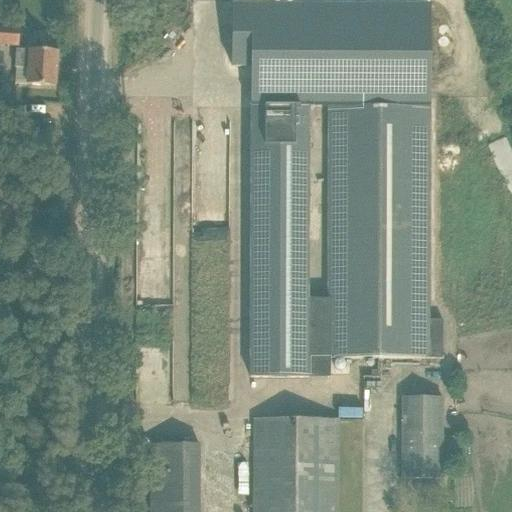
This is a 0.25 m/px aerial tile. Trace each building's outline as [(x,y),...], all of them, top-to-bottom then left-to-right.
[(231,6),(231,67),(250,68),(249,378),(327,379),(327,358),(328,301),(309,301),(310,109),(329,109),(430,110),(431,6),(231,6)] [(0,45),(17,46),(19,28),(0,27),(0,45)] [(15,68),(14,84),(55,87),(58,53),(15,49),(14,68),(15,68)] [(328,301),(327,358),(442,358),(443,319),(429,319),(430,110),(329,109),(328,301)] [(399,398),(400,480),(443,479),(442,398),(399,398)] [(252,511),(337,511),(338,421),(253,421),(252,511)]
